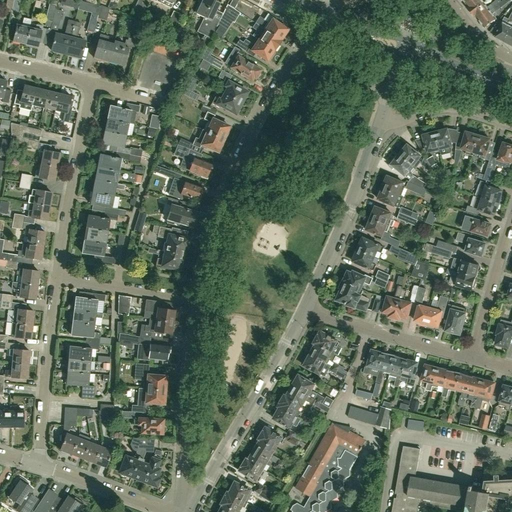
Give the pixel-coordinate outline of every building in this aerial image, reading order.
[(7,0),(5,11),(11,12),(13,0),(7,0)] [(13,0),(11,12),(18,14),(20,0),(13,0)] [(80,0),(78,8),(84,10),(87,2),(80,0)] [(138,0),(134,10),(142,14),(148,0),(138,0)] [(157,0),(156,2),(170,9),(174,0),(157,0)] [(209,42),(211,38),(220,20),(213,17),(220,3),(213,0),(203,0),(197,14),(208,19),(201,34),(205,36),(203,39),(209,42)] [(232,0),(229,6),(235,10),(235,9),(235,8),(239,0),(232,0)] [(467,8),(471,13),(483,3),(481,0),(471,0),(466,4),(468,7),(467,8)] [(476,16),(478,20),(501,2),(499,0),(496,0),(487,7),(483,3),(471,13),(474,17),(476,16)] [(503,0),(501,2),(478,20),(481,23),(480,24),(483,28),(484,27),(484,28),(496,19),(492,14),(498,10),(511,0),(503,0)] [(46,20),(52,22),(55,10),(56,6),(49,4),(46,20)] [(223,14),(222,16),(229,19),(235,10),(229,6),(227,5),(223,14)] [(101,6),(98,18),(106,20),(109,8),(101,6)] [(55,10),(52,22),(49,33),(55,34),(56,34),(62,11),(55,10)] [(175,27),(181,15),(174,11),(167,24),(175,27)] [(281,40),(287,30),(275,22),(276,20),(267,14),(264,20),(269,23),(265,29),(259,26),(281,40)] [(502,22),(494,37),(496,37),(496,39),(499,40),(500,40),(504,41),(511,27),(511,25),(511,15),(507,25),(502,22)] [(12,42),(25,45),(31,20),(24,18),(22,26),(16,25),(12,42)] [(87,31),(94,33),(97,20),(90,18),(87,31)] [(135,19),(131,31),(133,32),(140,34),(143,22),(135,19)] [(31,20),(25,45),(38,47),(41,31),(42,31),(43,27),(36,25),(36,29),(30,28),(31,20)] [(66,55),(74,21),(68,20),(63,36),(56,34),(55,34),(51,51),(66,55)] [(80,37),(77,36),(80,23),(74,21),(66,55),(80,58),(85,42),(79,40),(80,37)] [(262,35),(259,40),(274,50),(281,40),(259,26),(255,24),(252,28),(262,35)] [(222,37),(226,29),(220,25),(215,32),(222,37)] [(93,58),(109,62),(114,45),(113,45),(107,43),(108,37),(100,34),(93,58)] [(194,38),(192,44),(201,47),(203,41),(194,38)] [(126,40),(125,44),(115,41),(114,45),(109,62),(124,66),(129,49),(131,41),(128,40),(126,40)] [(253,56),(255,53),(267,61),(274,50),(259,40),(255,46),(245,40),(243,43),(239,41),(236,45),(253,56)] [(201,58),(202,59),(211,64),(214,58),(209,56),(212,50),(207,47),(201,58)] [(232,67),(231,68),(252,81),(253,79),(254,78),(255,78),(260,70),(242,59),(244,55),(238,52),(239,50),(234,48),(225,63),(232,67)] [(202,59),(198,66),(207,71),(211,64),(202,59)] [(228,88),(225,94),(242,104),(248,92),(236,86),(237,84),(230,80),(232,76),(222,70),(218,77),(225,80),(222,85),(228,88)] [(6,81),(0,79),(0,97),(3,98),(2,102),(8,104),(11,91),(5,90),(6,81)] [(19,108),(31,111),(36,89),(24,86),(19,108)] [(36,89),(31,111),(32,105),(44,108),(48,92),(36,89)] [(199,95),(187,89),(184,94),(196,100),(199,95)] [(44,108),(56,111),(59,94),(48,92),(44,108)] [(56,111),(65,113),(63,121),(68,122),(71,109),(69,108),(71,97),(59,94),(56,111)] [(242,104),(225,94),(222,100),(216,97),(212,104),(223,110),(224,108),(236,114),(242,104)] [(111,107),(108,119),(129,124),(131,112),(138,113),(139,107),(127,104),(126,110),(111,107)] [(228,135),(227,133),(229,127),(218,122),(219,120),(214,117),(217,111),(203,105),(200,110),(207,112),(204,119),(207,121),(203,130),(202,129),(201,130),(207,132),(224,140),(224,139),(226,138),(228,135)] [(152,115),(150,127),(159,129),(159,125),(160,123),(159,120),(159,118),(159,116),(152,115)] [(126,136),(129,124),(108,119),(105,132),(126,136)] [(0,128),(9,130),(10,121),(2,120),(0,128)] [(17,137),(20,126),(11,123),(11,136),(17,137)] [(23,139),(24,133),(25,127),(20,126),(17,137),(23,139)] [(42,131),(25,127),(24,133),(40,137),(42,131)] [(155,138),(156,130),(149,128),(147,136),(155,138)] [(436,132),(435,132),(439,149),(441,155),(450,153),(451,151),(450,147),(451,146),(447,129),(441,131),(441,130),(436,131),(436,132)] [(206,149),(207,147),(218,152),(221,146),(223,146),(224,142),(223,141),(224,140),(207,132),(201,130),(199,135),(200,135),(199,137),(203,139),(202,141),(198,139),(195,138),(192,144),(192,145),(193,145),(200,148),(201,147),(203,148),(206,149)] [(117,153),(129,155),(130,150),(124,149),(126,136),(105,132),(103,144),(118,148),(117,153)] [(423,136),(425,145),(427,152),(439,149),(435,132),(434,133),(433,132),(428,133),(429,134),(423,136)] [(473,152),(478,134),(473,132),(472,134),(466,132),(461,148),(466,150),(464,154),(472,156),(473,153),(473,152)] [(23,139),(29,140),(39,143),(40,137),(24,133),(23,139)] [(484,136),(478,134),(473,152),(480,154),(479,157),(484,158),(490,139),(483,137),(484,136)] [(180,139),(178,144),(189,149),(191,150),(193,145),(192,145),(192,144),(180,139)] [(39,143),(29,140),(27,147),(37,149),(39,143)] [(509,169),(511,163),(511,160),(511,144),(511,146),(503,143),(501,150),(500,149),(497,160),(495,164),(509,169)] [(399,155),(413,166),(420,156),(407,145),(399,155)] [(43,157),(42,165),(57,168),(60,154),(40,150),(38,156),(43,157)] [(98,168),(119,172),(121,160),(128,161),(129,155),(117,153),(116,159),(100,156),(98,168)] [(180,168),(184,169),(202,176),(201,177),(207,179),(209,174),(208,173),(209,171),(210,171),(212,165),(200,160),(186,155),(185,155),(180,168)] [(413,166),(399,155),(392,165),(405,175),(413,166)] [(433,156),(427,159),(430,165),(431,167),(437,163),(433,156)] [(40,171),(36,171),(35,177),(54,181),(57,168),(42,165),(40,171)] [(168,177),(174,179),(176,173),(155,166),(153,171),(168,176),(168,177)] [(96,180),(117,184),(119,172),(98,168),(96,180)] [(22,174),(20,181),(31,183),(32,176),(22,174)] [(411,174),(406,180),(405,181),(408,182),(412,183),(423,188),(426,184),(411,174)] [(384,182),(381,187),(403,197),(404,196),(399,194),(404,183),(387,176),(385,182),(384,182)] [(202,194),(204,189),(185,182),(185,183),(174,179),(172,185),(178,187),(176,192),(181,194),(181,195),(193,199),(192,202),(199,204),(202,198),(200,197),(201,194),(202,194)] [(117,184),(96,180),(93,192),(114,196),(116,188),(125,190),(125,186),(117,184)] [(31,183),(20,181),(19,188),(29,190),(31,183)] [(445,189),(440,181),(436,185),(443,191),(445,189)] [(476,196),(482,198),(500,203),(501,198),(500,196),(502,191),(487,186),(488,184),(480,181),(476,196)] [(423,188),(412,183),(408,182),(406,189),(423,196),(426,189),(423,188)] [(399,207),(403,197),(381,187),(379,193),(380,193),(378,199),(394,206),(399,207)] [(28,203),(50,207),(52,193),(32,189),(31,196),(29,196),(28,203)] [(92,211),(118,215),(119,210),(112,209),(114,196),(93,192),(91,205),(94,206),(93,211),(92,211)] [(498,209),(500,203),(482,198),(476,196),(472,208),(467,207),(465,211),(467,212),(477,215),(479,210),(494,215),(496,210),(498,209)] [(196,212),(194,212),(195,207),(175,201),(171,214),(170,214),(167,222),(174,224),(174,223),(178,224),(178,226),(188,229),(189,226),(191,227),(193,226),(195,224),(195,222),(193,220),(196,212)] [(50,207),(28,203),(27,211),(29,211),(28,217),(47,221),(50,207)] [(387,225),(392,227),(395,221),(393,219),(394,216),(391,214),(391,213),(375,207),(373,213),(371,212),(369,218),(387,225)] [(401,207),(399,212),(411,217),(413,212),(401,207)] [(87,229),(108,232),(110,220),(117,221),(118,215),(92,211),(105,214),(104,219),(89,216),(87,229)] [(411,217),(399,212),(397,218),(415,226),(417,220),(411,217)] [(482,221),(476,219),(477,215),(467,212),(462,228),(488,236),(488,235),(489,236),(491,230),(490,230),(491,225),(481,222),(482,221)] [(14,214),(13,221),(23,223),(25,216),(14,214)] [(380,240),(392,245),(398,248),(400,242),(390,238),(390,237),(389,237),(390,234),(384,231),(387,225),(369,218),(367,223),(368,224),(366,230),(382,236),(380,240)] [(13,221),(12,228),(22,230),(23,223),(13,221)] [(166,239),(164,251),(183,255),(185,247),(187,248),(189,239),(182,238),(183,237),(174,235),(174,236),(170,235),(171,230),(155,227),(154,232),(159,233),(159,237),(166,239)] [(23,243),(43,246),(45,232),(25,229),(24,236),(29,237),(28,244),(23,243)] [(87,229),(85,241),(106,245),(108,232),(87,229)] [(482,256),(482,255),(483,255),(485,250),(484,250),(485,244),(469,239),(470,237),(458,233),(456,240),(468,244),(466,252),(482,256)] [(363,238),(357,249),(374,257),(377,251),(381,253),(384,247),(363,238)] [(106,245),(85,241),(82,254),(94,256),(94,261),(97,262),(109,264),(114,264),(115,258),(110,258),(104,257),(106,245)] [(436,247),(455,253),(457,247),(438,241),(436,247)] [(43,246),(23,243),(21,257),(41,260),(43,246)] [(398,248),(392,245),(389,251),(398,256),(397,258),(415,266),(419,257),(401,249),(398,248)] [(434,253),(450,259),(452,252),(436,247),(434,253)] [(181,269),(183,255),(164,251),(152,249),(151,253),(163,256),(163,254),(166,255),(165,259),(158,257),(157,266),(172,269),(172,268),(181,269)] [(374,257),(357,249),(352,261),(374,270),(376,264),(372,262),(374,257)] [(0,260),(7,261),(17,263),(18,256),(0,252),(0,260)] [(475,277),(477,272),(479,272),(481,270),(481,268),(481,266),(479,265),(454,258),(450,270),(454,271),(475,277)] [(16,270),(17,263),(7,261),(6,268),(16,270)] [(422,264),(416,263),(411,276),(424,280),(425,273),(420,271),(422,264)] [(23,277),(23,284),(38,286),(38,284),(39,272),(20,269),(19,276),(23,277)] [(475,284),(474,282),(475,277),(454,271),(450,270),(447,269),(446,274),(452,276),(449,283),(456,285),(456,286),(462,288),(462,286),(472,289),(472,288),(474,288),(475,284)] [(362,289),(365,283),(370,285),(373,278),(365,275),(365,276),(353,271),(352,273),(348,271),(344,280),(362,289)] [(379,271),(376,277),(387,282),(389,275),(379,271)] [(388,282),(377,278),(375,282),(386,286),(388,282)] [(360,294),(362,289),(344,280),(342,280),(340,284),(338,288),(341,290),(336,300),(346,303),(345,304),(347,305),(347,304),(350,305),(349,307),(355,308),(367,311),(369,303),(368,302),(369,299),(362,296),(362,295),(360,294)] [(36,299),(38,286),(23,284),(12,283),(12,284),(11,289),(17,290),(16,296),(36,299)] [(394,318),(403,287),(399,286),(395,298),(387,296),(387,297),(386,297),(385,302),(383,312),(383,314),(389,315),(388,317),(394,318)] [(403,287),(394,318),(399,319),(399,318),(405,319),(405,318),(406,318),(410,303),(404,301),(407,290),(403,289),(403,288),(403,287)] [(415,303),(419,304),(415,320),(419,321),(418,323),(426,325),(431,308),(422,306),(426,289),(420,287),(417,295),(415,303)] [(92,293),(92,294),(91,299),(76,297),(74,310),(96,312),(97,300),(104,301),(105,295),(92,293)] [(372,312),(379,313),(383,297),(377,295),(372,312)] [(437,310),(431,308),(426,325),(433,327),(434,326),(438,327),(440,317),(443,318),(448,298),(441,296),(437,310)] [(155,313),(154,319),(173,322),(173,320),(174,320),(175,314),(174,314),(175,310),(166,309),(167,305),(159,304),(160,302),(146,300),(144,312),(155,313)] [(1,308),(1,309),(11,310),(11,309),(12,303),(12,302),(2,301),(1,308)] [(462,329),(463,322),(465,322),(466,316),(465,316),(467,309),(449,304),(444,319),(448,320),(445,332),(450,333),(451,332),(462,334),(463,329),(462,329)] [(13,316),(13,323),(32,325),(34,311),(25,310),(14,309),(13,316)] [(74,310),(73,323),(94,325),(95,317),(102,318),(103,313),(96,312),(74,310)] [(149,326),(142,325),(139,337),(144,338),(147,338),(150,338),(154,339),(155,332),(171,334),(172,332),(173,331),(174,327),(172,326),(173,322),(154,319),(150,319),(149,326)] [(501,321),(500,326),(497,335),(498,335),(496,344),(507,347),(511,335),(511,321),(511,323),(501,321)] [(11,337),(31,339),(32,325),(13,323),(11,337)] [(94,325),(73,323),(71,335),(87,337),(86,343),(99,344),(99,338),(93,338),(94,325)] [(342,348),(338,346),(340,343),(335,340),(321,333),(319,337),(317,336),(316,338),(315,338),(314,340),(314,341),(313,343),(335,354),(338,356),(342,348)] [(129,336),(129,335),(124,334),(120,334),(118,345),(126,346),(126,348),(131,349),(132,344),(139,345),(137,359),(149,360),(149,358),(162,360),(161,361),(167,361),(168,356),(167,356),(167,353),(168,353),(169,347),(150,344),(150,346),(149,346),(150,338),(147,338),(144,338),(139,337),(129,336)] [(70,347),(69,359),(91,361),(92,349),(98,349),(99,344),(86,343),(86,348),(70,347)] [(312,352),(310,355),(330,366),(330,365),(328,364),(330,360),(332,361),(335,354),(313,343),(313,344),(310,350),(312,352)] [(14,356),(14,363),(28,365),(30,351),(10,349),(9,356),(14,356)] [(368,374),(377,376),(378,371),(383,353),(372,350),(367,367),(365,367),(363,373),(368,375),(368,374)] [(390,374),(394,356),(383,353),(378,371),(377,376),(375,383),(381,385),(384,376),(383,376),(384,373),(390,374)] [(330,366),(310,355),(307,360),(306,361),(303,365),(318,373),(324,376),(330,366)] [(399,387),(406,359),(394,356),(390,374),(388,380),(395,382),(394,386),(399,387)] [(69,359),(68,372),(90,374),(91,361),(69,359)] [(406,359),(399,387),(402,378),(408,379),(406,385),(414,387),(416,380),(414,379),(418,362),(406,359)] [(8,370),(7,377),(27,379),(28,365),(14,363),(13,370),(8,370)] [(338,370),(341,371),(343,367),(340,366),(335,363),(332,367),(338,370)] [(144,388),(144,389),(165,390),(166,377),(160,376),(153,375),(153,374),(148,373),(149,365),(136,364),(135,373),(141,373),(140,378),(143,378),(143,380),(145,380),(144,388)] [(431,391),(433,385),(437,368),(426,365),(422,381),(428,382),(426,390),(431,391)] [(448,371),(437,368),(433,385),(438,387),(438,385),(444,386),(448,371)] [(460,374),(448,371),(444,386),(442,396),(447,398),(449,390),(456,391),(460,374)] [(89,386),(90,374),(68,372),(67,384),(82,386),(82,392),(95,393),(95,387),(89,386)] [(460,374),(456,391),(462,393),(461,399),(459,399),(458,404),(464,406),(467,394),(471,377),(460,374)] [(295,381),(292,386),(309,396),(321,403),(330,408),(334,400),(327,396),(325,399),(323,398),(323,399),(318,396),(319,395),(317,394),(317,393),(316,394),(311,390),(314,384),(299,375),(298,377),(297,377),(295,380),(295,381)] [(483,380),(471,377),(467,394),(473,396),(470,407),(476,408),(483,380)] [(495,383),(483,380),(476,408),(481,409),(483,400),(489,402),(490,400),(491,400),(495,383)] [(505,384),(505,386),(504,385),(499,402),(500,402),(499,405),(506,407),(505,410),(510,411),(511,400),(511,387),(511,385),(505,384)] [(318,407),(321,403),(309,396),(292,386),(289,392),(287,391),(284,396),(301,405),(302,406),(305,400),(313,404),(314,404),(318,407)] [(165,390),(144,389),(143,397),(141,396),(141,399),(138,398),(138,406),(132,406),(131,412),(135,412),(145,413),(146,404),(151,405),(151,403),(160,404),(164,404),(165,390)] [(357,390),(355,396),(371,400),(372,394),(357,390)] [(279,407),(280,408),(301,420),(301,419),(298,417),(300,413),(297,411),(301,405),(284,396),(284,397),(282,398),(281,400),(281,402),(280,403),(281,404),(279,407)] [(411,410),(417,412),(420,402),(413,400),(411,410)] [(101,405),(100,410),(100,411),(103,411),(103,416),(112,417),(113,406),(101,405)] [(353,419),(356,408),(351,406),(347,417),(353,419)] [(0,427),(11,427),(11,411),(10,407),(10,411),(0,410),(0,427)] [(11,411),(11,427),(24,427),(24,411),(17,411),(17,407),(10,407),(11,411)] [(296,427),(301,420),(280,408),(279,409),(278,409),(277,412),(277,413),(274,419),(286,426),(286,425),(291,428),(293,425),(296,427)] [(353,419),(358,420),(362,410),(356,408),(353,419)] [(362,410),(358,420),(364,422),(367,411),(362,410)] [(364,422),(370,424),(373,413),(367,411),(364,422)] [(378,415),(373,413),(370,424),(375,425),(378,415)] [(378,415),(375,425),(385,428),(386,429),(390,430),(390,417),(378,414),(378,415)] [(490,416),(483,414),(479,428),(486,430),(490,416)] [(495,431),(499,416),(493,414),(492,419),(489,429),(495,431)] [(460,423),(468,425),(470,418),(462,415),(460,423)] [(134,419),(133,419),(132,424),(141,425),(140,433),(162,434),(163,420),(134,418),(134,419)] [(64,420),(64,425),(63,430),(68,433),(71,426),(76,426),(76,420),(64,420)] [(365,441),(333,423),(296,489),(310,496),(304,506),(305,508),(297,503),(294,505),(291,510),(292,511),(291,511),(318,511),(320,511),(321,511),(324,511),(325,511),(331,508),(331,501),(338,497),(337,490),(344,486),(344,479),(350,476),(350,471),(349,470),(359,451),(360,451),(362,447),(365,441)] [(259,439),(275,448),(279,443),(282,444),(285,440),(280,437),(280,436),(267,428),(264,432),(263,432),(262,433),(261,433),(260,436),(260,437),(259,439)] [(290,429),(288,434),(300,441),(302,437),(300,436),(296,433),(290,429)] [(72,454),(78,438),(67,433),(66,435),(62,435),(61,441),(63,442),(60,450),(72,454)] [(297,447),(300,441),(288,434),(285,438),(288,439),(287,441),(297,447)] [(90,442),(78,438),(72,454),(83,458),(90,442)] [(154,452),(154,446),(154,440),(133,439),(131,444),(134,450),(137,451),(135,456),(134,456),(133,459),(121,454),(118,460),(124,462),(120,473),(132,477),(142,450),(146,452),(154,452)] [(271,460),(276,463),(281,467),(284,463),(279,460),(280,459),(272,454),(275,448),(259,439),(256,444),(257,445),(254,450),(271,460)] [(90,442),(83,458),(94,463),(101,447),(90,442)] [(102,442),(101,447),(94,463),(106,467),(112,451),(107,449),(109,445),(102,442)] [(403,446),(395,494),(397,494),(396,498),(394,498),(391,511),(417,511),(419,503),(453,509),(465,511),(494,511),(498,496),(501,496),(501,494),(508,496),(509,506),(510,506),(510,504),(511,503),(511,472),(493,473),(494,478),(486,478),(484,492),(472,490),(473,486),(470,485),(470,487),(415,478),(411,477),(412,471),(416,472),(420,449),(403,446)] [(150,465),(143,463),(144,460),(143,459),(146,452),(142,450),(132,477),(144,482),(150,465)] [(249,455),(247,459),(262,469),(266,464),(268,465),(271,460),(254,450),(251,455),(250,455),(249,455)] [(152,457),(150,465),(144,482),(156,487),(159,479),(162,471),(160,470),(160,468),(157,467),(160,461),(161,457),(161,454),(156,452),(154,458),(152,457)] [(382,454),(372,453),(371,460),(381,461),(382,454)] [(241,471),(253,479),(253,480),(257,483),(258,481),(259,482),(262,477),(264,478),(267,472),(262,469),(247,459),(246,461),(244,461),(243,464),(243,465),(242,467),(243,467),(241,471)] [(15,485),(17,487),(10,497),(7,496),(3,503),(15,511),(17,511),(18,511),(19,511),(27,511),(37,499),(29,494),(32,489),(27,485),(29,483),(20,477),(15,485)] [(230,493),(246,502),(248,503),(251,497),(249,496),(251,491),(247,489),(247,488),(235,482),(233,486),(232,485),(229,491),(230,493)] [(256,487),(267,494),(270,496),(274,491),(264,485),(264,486),(259,483),(256,487)] [(267,494),(256,487),(253,492),(258,496),(259,495),(264,499),(265,498),(267,494)] [(223,502),(223,503),(239,511),(240,511),(243,507),(245,507),(248,503),(246,502),(230,493),(229,494),(228,494),(226,498),(225,498),(225,499),(224,499),(223,501),(223,502)] [(75,511),(77,510),(79,511),(84,503),(75,497),(74,500),(68,496),(65,501),(59,497),(57,500),(47,494),(35,511),(34,511),(75,511)] [(239,511),(223,503),(219,511),(220,511),(239,511)]
